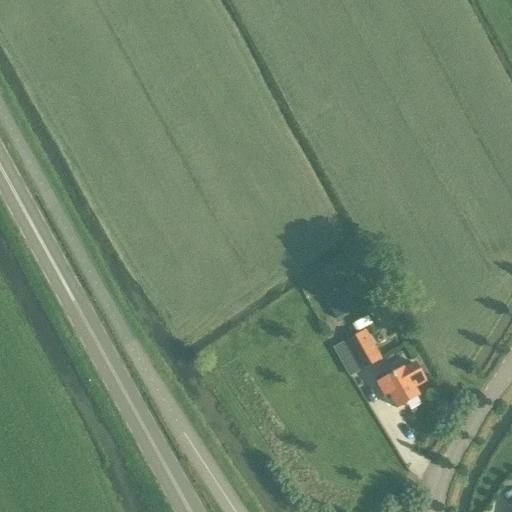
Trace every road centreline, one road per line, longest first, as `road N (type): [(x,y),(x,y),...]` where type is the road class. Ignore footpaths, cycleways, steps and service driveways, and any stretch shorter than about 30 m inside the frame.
road 1 (unclassified): [(233,511),(0,111)]
road 2 (primary): [(190,511),(0,166)]
road 3 (unclassified): [(435,511),(444,472),(511,364)]
